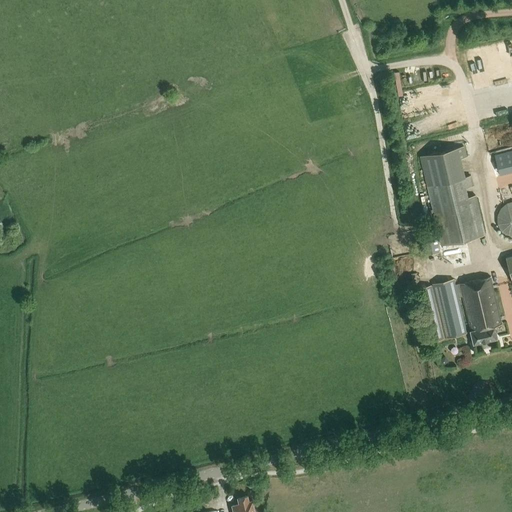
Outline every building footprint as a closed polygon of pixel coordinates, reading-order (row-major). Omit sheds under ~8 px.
[(511,54),(511,43),(500,44),(500,55),(511,54)] [(497,59),(493,44),(480,47),(484,62),(497,59)] [(404,86),(428,80),(425,70),(402,76),(404,86)] [(420,155),(440,244),(485,234),(476,193),(469,195),(467,187),(474,185),(471,173),(464,175),(460,157),(467,156),(464,145),(420,155)] [(511,237),(511,223),(506,203),(505,204),(504,204),(503,205),(502,206),(501,207),(500,209),(499,210),(499,211),(498,212),(498,213),(497,215),(497,216),(497,217),(497,218),(497,219),(497,221),(497,222),(497,223),(498,225),(498,226),(499,227),(499,228),(500,229),(501,230),(501,231),(502,232),(504,234),(505,235),(506,235),(508,236),(511,237)] [(434,224),(422,226),(426,253),(438,251),(434,224)] [(421,288),(433,341),(467,333),(458,298),(462,297),(473,345),(497,339),(494,326),(502,325),(491,277),(455,285),(454,279),(433,284),(433,285),(421,288)] [(254,511),(252,501),(249,501),(247,496),(238,498),(239,504),(232,505),(233,511),(254,511)]
